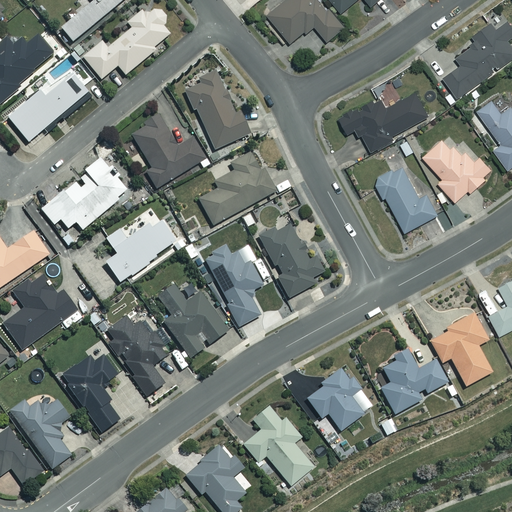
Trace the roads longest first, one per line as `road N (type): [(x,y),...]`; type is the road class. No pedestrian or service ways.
road 1 (residential): [(54,511),(229,380),(383,294)]
road 2 (residential): [(0,173),(35,173),(221,19)]
road 3 (residential): [(383,294),(285,105)]
road 4 (residential): [(454,0),(285,105)]
road 5 (residential): [(383,294),(511,219)]
